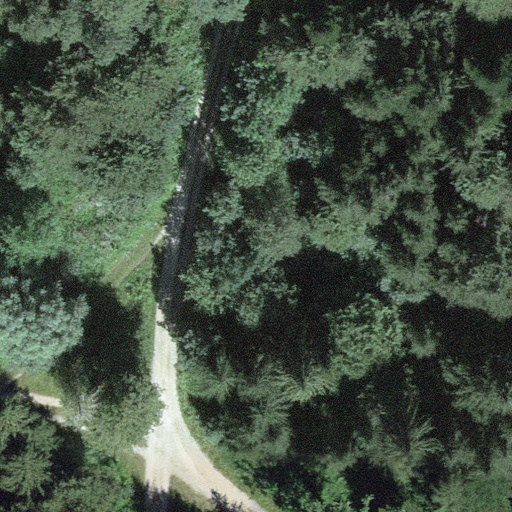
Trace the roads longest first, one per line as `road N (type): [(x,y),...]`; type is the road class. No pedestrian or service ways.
road 1 (track): [(164,428),(176,215),(234,0)]
road 2 (track): [(176,215),(0,373)]
road 3 (track): [(164,428),(70,403),(0,398)]
